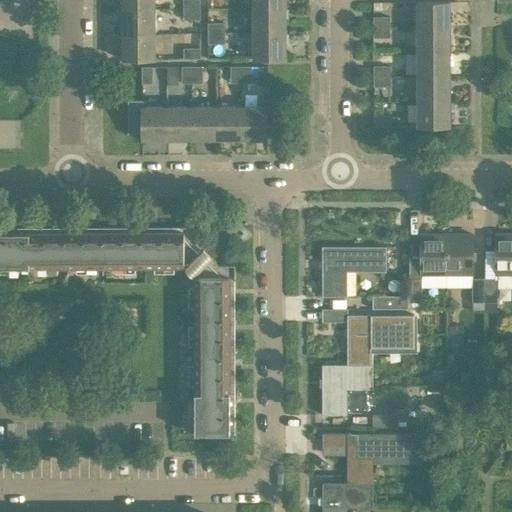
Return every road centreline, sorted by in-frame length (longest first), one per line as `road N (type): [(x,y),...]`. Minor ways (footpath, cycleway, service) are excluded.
road 1 (residential): [(0,490),(267,487),(271,176)]
road 2 (residential): [(271,176),(74,176)]
road 3 (residential): [(74,176),(72,0)]
road 4 (residential): [(339,176),(338,0)]
road 5 (residential): [(511,177),(339,176)]
